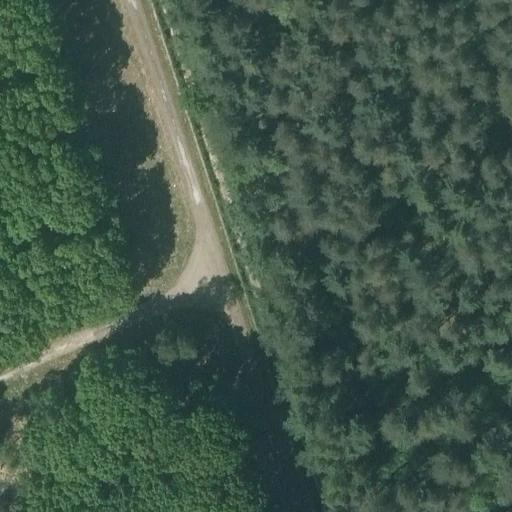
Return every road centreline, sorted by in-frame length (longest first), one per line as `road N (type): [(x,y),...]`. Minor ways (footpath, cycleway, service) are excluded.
road 1 (track): [(163,0),(328,511)]
road 2 (track): [(134,0),(225,271)]
road 3 (track): [(225,271),(297,511)]
road 4 (track): [(225,271),(0,375)]
